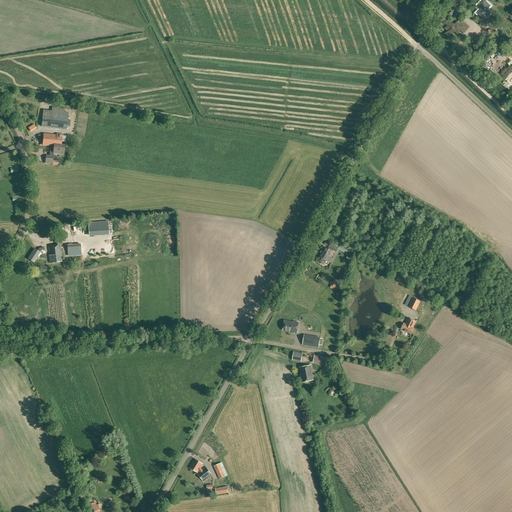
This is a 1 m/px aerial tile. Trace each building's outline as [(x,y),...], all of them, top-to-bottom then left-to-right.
[(474,0),(468,0),(466,2),(472,7),(475,3),(477,6),(480,10),(477,13),(479,15),(476,19),(484,26),(491,19),(487,16),(490,13),(487,9),(490,6),(483,0),(482,0),(478,5),(476,3),(477,2),(474,0)] [(445,29),(448,31),(444,33),(449,38),(452,35),(454,32),(458,35),(461,31),(464,34),(470,27),(463,21),(462,23),(460,24),(457,21),(454,24),(451,22),(448,19),(443,23),(448,25),(445,29)] [(506,81),(511,74),(509,72),(503,79),(506,81)] [(65,112),(65,108),(55,107),(55,111),(43,110),(41,126),(67,129),(67,126),(70,126),(71,120),(68,120),(69,113),(65,112)] [(44,133),(43,145),(50,146),(50,153),(53,153),(64,154),(65,145),(62,144),(62,134),(57,133),(56,134),(44,133)] [(46,155),(45,163),(52,164),(53,160),(53,155),(49,155),(46,155)] [(51,226),(41,228),(42,237),(52,236),(51,226)] [(50,263),(62,261),(59,241),(57,241),(57,245),(48,246),(50,263)] [(339,246),(338,247),(331,243),(328,247),(336,252),(338,249),(346,254),(348,251),(339,246)] [(39,248),(38,251),(34,248),(27,258),(34,262),(37,258),(38,259),(42,253),(45,253),(44,247),(39,248)] [(330,263),(333,259),(329,256),(332,250),(326,247),(320,257),(322,258),(321,260),(325,262),(326,260),(330,263)] [(409,295),(405,305),(416,310),(420,301),(409,295)] [(413,327),(416,321),(408,317),(405,323),(404,323),(401,329),(411,334),(414,328),(413,327)] [(294,321),(294,322),(284,320),(282,330),(289,332),(294,333),(297,333),(299,322),(294,321)] [(305,335),(303,344),(318,347),(319,345),(320,338),(320,337),(305,335)] [(301,362),(303,353),(294,352),(292,360),(301,362)] [(321,358),(318,357),(318,356),(314,355),(313,363),(327,365),(329,358),(321,356),(321,358)] [(303,381),(314,379),(311,365),(300,367),(303,381)] [(197,473),(199,470),(200,472),(197,474),(203,482),(212,475),(206,467),(202,470),(200,468),(203,464),(195,459),(189,468),(197,473)] [(221,467),(219,463),(213,466),(219,479),(228,475),(223,466),(221,467)] [(216,495),(228,492),(227,486),(215,488),(216,495)]
